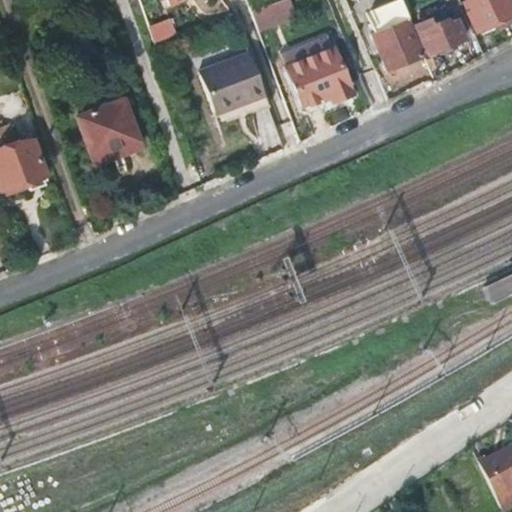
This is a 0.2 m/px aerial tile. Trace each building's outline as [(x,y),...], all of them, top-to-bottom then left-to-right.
[(275,0),(250,10),(257,29),(284,18),(276,0),(275,0)] [(376,21),(368,23),(386,66),(421,52),(404,10),(407,9),(403,0),(369,0),(368,0),(376,21)] [(462,0),(474,31),(499,20),(501,25),(511,20),(511,6),(509,0),(462,0)] [(430,17),(417,23),(427,50),(462,36),(455,19),(446,22),(445,19),(433,24),(430,17)] [(331,47),(285,67),(302,107),(318,100),(322,109),(352,96),(331,47)] [(198,71),(215,114),(263,95),(247,53),(198,71)] [(124,98),(76,115),(94,163),(119,154),(116,147),(139,139),(124,98)] [(0,193),(44,177),(31,141),(16,147),(6,121),(0,123),(0,193)] [(478,461),(492,490),(502,510),(511,504),(511,446),(478,461)]
